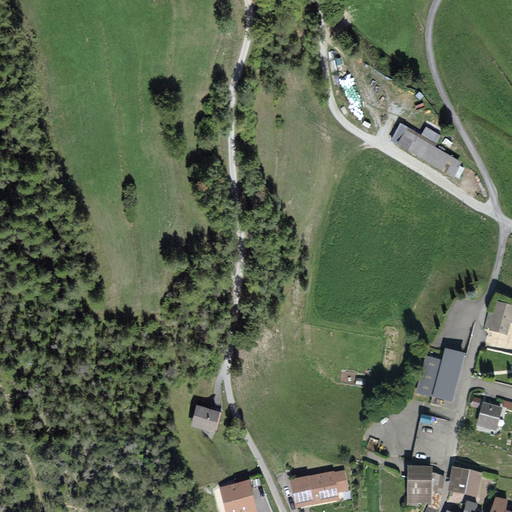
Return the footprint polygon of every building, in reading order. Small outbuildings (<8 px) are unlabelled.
[(399,127),(391,141),(457,179),(465,165),(399,127)] [(511,307),(496,304),(493,315),(488,314),(484,331),(506,336),(509,324),(511,325),(511,307)] [(451,405),(463,357),(443,352),(440,362),(423,358),(414,396),(451,405)] [(503,403),(511,404),(511,397),(505,396),(503,403)] [(218,412),(194,406),(189,426),(213,432),(218,412)] [(500,411),(482,406),(475,428),(494,433),(500,411)] [(430,469),(406,469),(406,507),(430,506),(430,469)] [(480,475),(451,469),(446,493),(475,500),(480,475)] [(343,472),(288,481),(293,509),(338,501),(336,493),(347,491),(343,472)] [(252,511),(245,484),(218,490),(223,511),(252,511)] [(489,511),(503,511),(506,504),(494,500),(489,511)]
